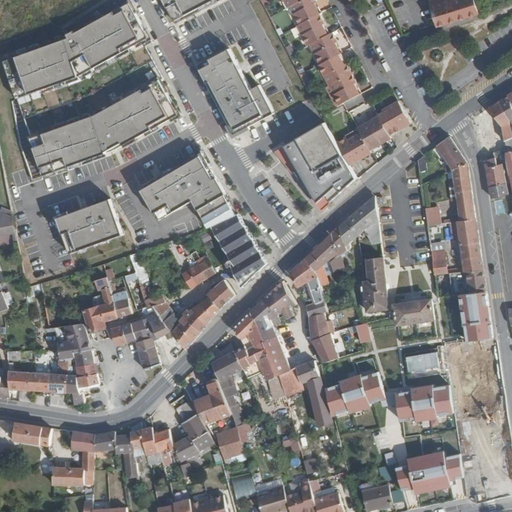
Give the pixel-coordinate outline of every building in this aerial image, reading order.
[(164,0),(175,20),(212,0),(164,0)] [(301,0),(292,5),(296,12),(294,13),(300,24),(320,13),(315,3),(317,2),(315,0),(301,0)] [(446,0),(430,0),(429,1),(437,26),(478,14),(480,13),(475,0),(456,0),(455,0),(447,3),(446,0)] [(68,40),(5,62),(18,100),(81,78),(150,37),(131,3),(68,40)] [(320,13),(300,24),(304,33),(302,34),(308,45),(310,44),(312,43),(328,34),(323,24),(325,23),(320,13)] [(328,34),(312,43),(317,52),(315,53),(321,64),(339,54),(341,53),(336,43),(338,42),(333,32),(330,33),(328,34)] [(198,64),(237,137),(268,121),(230,48),(198,64)] [(321,64),(319,65),(324,76),(326,75),(331,84),(352,73),(347,63),(345,64),(339,54),(321,64)] [(352,73),(331,84),(336,93),(334,94),(340,105),(360,94),(355,84),(357,82),(352,73)] [(94,115),(32,137),(45,174),(115,150),(122,143),(177,111),(159,77),(94,115)] [(329,85),(326,86),(336,107),(340,105),(334,94),(336,93),(331,84),(329,85)] [(266,85),(260,88),(272,113),(278,110),(266,85)] [(511,118),(511,102),(509,96),(500,101),(511,118)] [(388,110),(379,115),(391,135),(412,123),(399,100),(387,108),(388,110)] [(509,122),(511,120),(511,118),(500,101),(490,106),(490,107),(473,118),(479,129),(476,131),(478,137),(482,134),(483,136),(501,124),(502,126),(509,122)] [(371,123),(359,130),(361,133),(371,150),(383,143),(382,141),(391,136),(391,135),(379,115),(370,121),(371,123)] [(370,121),(358,127),(359,130),(371,123),(370,121)] [(511,152),(511,131),(509,122),(502,126),(505,137),(506,144),(507,150),(508,154),(511,152)] [(497,138),(505,137),(502,126),(501,124),(495,128),(497,138)] [(359,179),(351,165),(350,162),(338,142),(328,125),(289,148),(298,165),(306,178),(302,180),(327,208),(359,179)] [(359,130),(347,137),(348,139),(361,133),(359,130)] [(122,162),(164,143),(159,133),(117,152),(122,162)] [(347,137),(338,142),(350,162),(357,158),(359,160),(373,153),(371,150),(361,133),(348,139),(347,137)] [(468,163),(450,136),(438,145),(454,170),(468,163)] [(506,144),(493,147),(492,144),(481,148),(484,160),(496,157),(499,156),(499,152),(507,150),(506,144)] [(418,160),(420,172),(428,170),(426,155),(418,160)] [(503,163),(499,165),(496,157),(484,160),(490,187),(507,183),(503,163)] [(235,272),(243,288),(254,277),(269,263),(265,257),(258,245),(239,213),(207,158),(148,193),(166,223),(193,207),(200,203),(212,226),(232,259),(227,263),(230,269),(233,267),(235,272)] [(454,170),(457,192),(458,201),(461,221),(477,218),(468,163),(454,170)] [(452,201),(458,201),(457,192),(454,170),(449,172),(452,201)] [(509,194),(507,183),(490,187),(492,198),(509,194)] [(365,230),(373,244),(382,242),(379,218),(376,195),(347,221),(358,236),(365,230)] [(111,199),(58,218),(70,253),(123,234),(111,199)] [(426,208),(428,226),(442,224),(439,206),(426,208)] [(12,211),(2,207),(0,211),(1,211),(13,216),(12,211)] [(0,213),(0,235),(16,233),(13,216),(1,211),(0,213)] [(483,256),(477,218),(461,221),(450,222),(452,238),(460,237),(463,259),(483,256)] [(347,221),(332,234),(338,253),(339,256),(341,254),(349,250),(352,248),(350,243),(358,236),(347,221)] [(323,265),(338,253),(332,234),(306,258),(320,277),(322,286),(331,283),(323,265)] [(132,235),(125,237),(128,249),(135,247),(132,235)] [(431,245),(432,252),(445,251),(443,243),(431,245)] [(218,246),(208,250),(212,257),(209,259),(215,269),(227,263),(219,248),(218,246)] [(448,269),(445,251),(432,252),(436,275),(448,273),(448,269)] [(149,281),(139,252),(130,255),(137,272),(140,284),(146,282),(149,281)] [(339,256),(331,261),(335,271),(345,268),(341,254),(339,256)] [(464,268),(465,271),(485,269),(483,256),(463,259),(464,268)] [(384,257),(367,258),(369,280),(364,281),(366,296),(387,294),(384,257)] [(306,258),(291,272),(299,287),(309,281),(316,302),(307,306),(310,317),(328,312),(322,286),(320,277),(306,258)] [(200,264),(208,278),(217,273),(215,269),(209,259),(200,264)] [(198,261),(194,262),(196,266),(183,273),(191,288),(208,278),(200,264),(198,261)] [(109,281),(116,279),(113,268),(106,270),(108,278),(109,281)] [(450,273),(453,295),(488,291),(485,269),(465,271),(450,273)] [(137,272),(125,276),(137,311),(148,307),(146,300),(140,284),(137,272)] [(160,276),(153,279),(156,286),(159,294),(163,293),(167,291),(160,276)] [(109,281),(108,278),(97,282),(99,290),(103,289),(107,304),(85,310),(91,329),(106,324),(105,321),(119,317),(113,294),(112,291),(109,281)] [(225,279),(216,287),(228,301),(229,302),(236,294),(225,279)] [(284,280),(267,296),(278,316),(284,312),(292,308),(298,304),(284,280)] [(146,282),(140,284),(146,300),(151,297),(146,282)] [(0,284),(0,311),(10,308),(0,284)] [(216,286),(208,294),(209,296),(222,308),(228,301),(216,287),(216,286)] [(127,290),(113,294),(119,317),(134,313),(129,298),(127,290)] [(151,297),(146,300),(148,307),(148,309),(154,306),(166,302),(167,302),(163,293),(159,294),(151,297)] [(387,294),(366,296),(368,312),(389,310),(387,294)] [(200,303),(193,309),(208,324),(222,308),(209,296),(200,303)] [(267,296),(251,311),(264,340),(278,335),(274,326),(271,319),(278,316),(267,296)] [(398,325),(436,319),(433,299),(395,304),(396,309),(398,325)] [(170,307),(166,302),(154,306),(159,313),(161,316),(170,307)] [(176,312),(171,307),(170,307),(161,316),(173,332),(173,333),(175,336),(187,349),(202,332),(183,313),(180,317),(180,318),(183,320),(181,323),(179,319),(174,313),(176,312)] [(357,307),(349,309),(354,325),(357,325),(362,323),(357,307)] [(188,308),(183,313),(202,332),(208,324),(193,309),(191,312),(188,308)] [(295,315),(292,308),(284,312),(288,319),(295,315)] [(251,311),(234,327),(244,338),(249,335),(256,345),(248,349),(246,345),(236,350),(244,368),(248,377),(258,373),(254,363),(261,359),(264,370),(268,379),(277,376),(273,364),(271,358),(264,340),(251,311)] [(148,317),(144,320),(148,328),(151,327),(153,334),(157,332),(159,337),(167,333),(170,338),(175,336),(173,333),(173,332),(161,316),(159,313),(148,317)] [(144,320),(124,325),(129,342),(136,339),(137,342),(154,337),(153,334),(151,327),(148,328),(144,320)] [(369,323),(359,326),(365,343),(374,341),(369,323)] [(124,325),(113,328),(118,345),(129,342),(124,325)] [(331,333),(312,340),(322,358),(324,362),(340,358),(331,333)] [(249,335),(244,338),(246,345),(248,349),(256,345),(249,335)] [(264,340),(271,358),(285,353),(278,335),(264,340)] [(154,337),(137,342),(140,351),(156,345),(154,339),(154,337)] [(502,387),(495,338),(476,340),(484,390),(502,387)] [(90,339),(59,343),(62,360),(70,359),(76,358),(75,353),(93,349),(90,339)] [(156,345),(140,351),(143,361),(159,355),(156,345)] [(93,349),(75,353),(76,358),(78,366),(96,363),(93,349)] [(236,350),(213,362),(219,378),(220,381),(230,376),(244,368),(236,350)] [(285,353),(271,358),(273,364),(288,358),(285,353)] [(159,355),(143,361),(145,368),(161,363),(159,355)] [(288,358),(273,364),(277,376),(281,375),(292,370),(292,369),(288,358)] [(62,360),(59,359),(59,371),(69,372),(70,359),(62,360)] [(261,359),(254,363),(258,373),(264,370),(261,359)] [(336,416),(395,403),(389,375),(379,377),(375,359),(359,363),(362,377),(329,384),(336,416)] [(297,367),(302,383),(310,380),(311,385),(314,403),(319,420),(331,417),(321,376),(316,360),(297,367)] [(96,363),(78,366),(80,375),(80,376),(98,373),(96,363)] [(146,371),(162,366),(161,363),(145,368),(146,371)] [(292,369),(292,370),(281,375),(286,396),(304,389),(302,383),(297,367),(292,369)] [(449,369),(451,383),(457,382),(461,381),(459,368),(449,369)] [(10,377),(10,388),(22,389),(33,389),(34,372),(10,370),(10,377)] [(52,373),(51,373),(50,391),(68,392),(69,375),(69,372),(59,371),(59,372),(52,371),(52,373)] [(51,373),(34,372),(33,389),(50,391),(51,373)] [(80,375),(69,375),(68,392),(73,392),(80,393),(80,389),(83,388),(101,383),(98,373),(80,376),(80,375)] [(277,376),(268,379),(274,399),(286,396),(281,375),(277,376)] [(10,377),(0,376),(0,396),(10,398),(10,388),(10,377)] [(236,393),(230,376),(220,381),(226,397),(233,394),(236,393)] [(193,401),(207,423),(233,414),(230,406),(226,397),(220,381),(219,378),(209,381),(213,393),(193,401)] [(179,384),(173,389),(180,399),(186,395),(179,384)] [(484,390),(482,390),(483,398),(484,402),(482,403),(484,421),(493,420),(506,417),(502,387),(484,390)] [(80,393),(73,392),(75,404),(85,404),(84,398),(83,388),(80,389),(80,393)] [(482,390),(469,392),(470,400),(483,398),(482,390)] [(470,400),(469,392),(459,393),(453,394),(456,411),(472,409),(470,400)] [(233,394),(226,397),(230,406),(238,404),(233,394)] [(188,401),(177,408),(185,421),(197,414),(188,401)] [(240,411),(238,404),(230,406),(233,413),(240,411)] [(190,436),(175,444),(184,460),(200,451),(216,442),(198,414),(197,414),(185,421),(182,423),(190,436)] [(132,434),(137,456),(142,455),(147,454),(143,429),(142,422),(141,421),(131,427),(132,434)] [(53,428),(17,422),(15,439),(51,445),(53,428)] [(155,433),(154,426),(143,429),(147,454),(150,465),(163,462),(164,461),(161,451),(160,451),(155,433)] [(247,459),(238,427),(218,433),(225,458),(231,456),(234,463),(247,459)] [(155,433),(160,451),(161,451),(164,461),(163,462),(164,463),(172,461),(169,452),(176,449),(170,428),(155,433)] [(117,430),(96,434),(95,451),(117,448),(117,435),(117,430)] [(86,432),(75,431),(73,449),(84,450),(86,432)] [(86,432),(84,450),(95,451),(96,434),(86,432)] [(117,448),(118,453),(125,452),(128,474),(139,473),(137,456),(132,434),(117,435),(117,448)] [(285,440),(285,446),(293,446),(293,451),(302,450),(301,439),(285,440)] [(461,447),(462,456),(473,455),(473,449),(472,445),(461,447)] [(462,456),(464,469),(490,465),(487,448),(473,449),(473,455),(462,456)] [(84,450),(84,459),(83,461),(84,468),(86,470),(94,470),(95,471),(95,451),(84,450)] [(182,465),(185,476),(192,473),(189,463),(182,465)] [(385,466),(379,468),(383,481),(389,479),(385,466)] [(54,483),(86,484),(86,470),(84,468),(55,467),(54,483)] [(172,468),(165,470),(168,482),(175,480),(172,468)] [(94,470),(86,470),(86,484),(94,484),(94,470)] [(254,476),(234,482),(238,498),(258,493),(254,476)] [(316,500),(310,478),(300,481),(302,487),(300,491),(287,495),(291,508),(292,511),(304,511),(306,511),(309,511),(313,511),(319,510),(316,500)] [(395,504),(390,484),(364,490),(369,510),(395,504)] [(258,495),(262,511),(278,511),(291,508),(287,495),(284,485),(268,489),(269,492),(258,495)] [(454,496),(464,494),(462,486),(452,489),(454,496)] [(340,492),(316,500),(319,510),(319,511),(345,511),(346,511),(340,492)] [(194,511),(229,511),(224,495),(192,504),(194,511)] [(93,511),(94,501),(85,501),(84,511),(93,511)]
